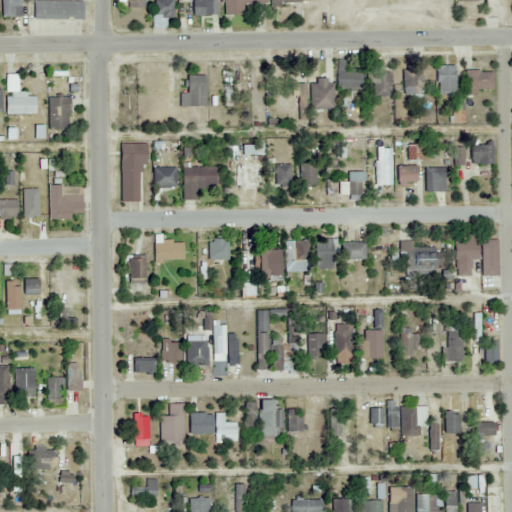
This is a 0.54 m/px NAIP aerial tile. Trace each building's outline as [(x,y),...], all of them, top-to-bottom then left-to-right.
[(20,0),(1,0),(1,16),(20,16),(20,0)] [(83,0),(34,0),(34,17),(83,17),(83,0)] [(145,0),(125,0),(125,8),(145,8),(145,0)] [(171,17),(171,0),(153,0),(154,17),(171,17)] [(191,0),(191,16),(212,16),(211,0),(191,0)] [(221,0),(222,15),(242,15),(242,4),(264,5),(264,0),(221,0)] [(361,69),(346,69),(346,60),(336,60),(336,90),(361,90),(361,69)] [(436,67),(436,93),(454,93),(454,67),(436,67)] [(421,70),(402,70),(402,94),(421,94),(421,70)] [(464,90),(492,90),(492,70),(464,70),(464,90)] [(232,106),(232,72),(223,72),(223,106),(232,106)] [(389,96),(389,72),(369,72),(369,96),(389,96)] [(261,74),(251,74),(251,118),(261,118),(261,74)] [(185,94),(180,94),(180,106),(204,106),(204,75),(185,75),(185,94)] [(308,109),(333,109),(333,81),(308,81),(308,109)] [(26,93),(6,93),(6,114),(36,114),(36,95),(26,95),(26,93)] [(70,96),(48,96),(48,130),(70,130),(70,96)] [(119,201),(137,201),(137,172),(145,172),(145,144),(118,144),(119,201)] [(491,163),(491,144),(468,144),(468,163),(491,163)] [(315,187),(315,163),(298,163),(298,187),(315,187)] [(289,187),(289,164),(273,164),(273,187),(289,187)] [(193,188),(215,188),(215,167),(181,167),(181,200),(193,200),(193,188)] [(395,183),(415,183),(415,167),(395,167),(395,183)] [(152,188),(176,188),(176,168),(152,168),(152,188)] [(240,189),(259,189),(259,168),(240,168),(240,189)] [(424,168),(424,192),(443,192),(443,168),(424,168)] [(363,172),(347,172),(347,197),(363,197),(363,172)] [(48,184),(49,219),(83,219),(83,195),(61,195),(61,184),(48,184)] [(0,218),(17,219),(17,199),(0,198),(0,218)] [(330,269),(330,239),(313,239),(313,269),(330,269)] [(227,260),(227,240),(207,240),(207,260),(227,260)] [(494,240),(453,242),(454,269),(471,269),(470,260),(478,260),(479,278),(495,277),(494,240)] [(182,261),(182,241),(152,241),(152,261),(182,261)] [(284,241),(284,272),(308,272),(308,241),(284,241)] [(363,242),(339,242),(339,260),(363,260),(363,242)] [(413,242),(403,242),(402,275),(435,276),(435,248),(413,248),(413,242)] [(259,275),(278,275),(278,250),(259,250),(259,275)] [(125,284),(143,284),(143,257),(125,257),(125,284)] [(71,289),(71,273),(61,273),(61,289),(71,289)] [(23,294),(39,294),(39,278),(23,278),(23,294)] [(20,309),(20,280),(5,280),(5,309),(20,309)] [(255,370),(266,370),(266,310),(255,310),(255,370)] [(381,359),(381,311),(372,311),(372,330),(360,330),(360,359),(381,359)] [(479,314),(471,314),(471,341),(479,341),(479,314)] [(223,355),(223,325),(210,325),(210,355),(223,355)] [(333,358),(350,358),(350,327),(333,327),(333,358)] [(440,362),(460,362),(460,331),(445,331),(445,347),(440,347),(440,362)] [(323,356),(323,334),(298,334),(298,356),(323,356)] [(418,363),(418,334),(400,334),(400,363),(418,363)] [(235,364),(235,335),(226,335),(226,364),(235,364)] [(205,366),(205,336),(185,336),(185,366),(205,366)] [(270,337),(270,371),(284,371),(284,337),(270,337)] [(160,340),(160,362),(179,362),(179,340),(160,340)] [(496,364),(496,341),(484,340),(483,363),(496,364)] [(154,358),(132,358),(132,374),(154,374),(154,358)] [(66,363),(66,392),(81,392),(81,363),(66,363)] [(34,399),(34,368),(14,368),(14,399),(34,399)] [(43,399),(60,399),(60,377),(43,377),(43,399)] [(255,411),(255,403),(243,403),(243,429),(272,429),(272,436),(281,436),(281,410),(255,411)] [(182,442),(182,404),(168,404),(168,417),(160,417),(160,442),(182,442)] [(399,407),(399,436),(417,436),(417,426),(425,426),(425,407),(399,407)] [(384,408),(384,428),(393,428),(393,408),(384,408)] [(339,438),(339,409),(328,409),(328,438),(339,438)] [(301,411),(286,411),(286,432),(301,432),(301,411)] [(443,435),(457,435),(457,412),(443,412),(443,435)] [(133,414),(133,447),(147,447),(147,414),(133,414)] [(188,435),(211,435),(211,414),(188,414),(188,435)] [(234,441),(234,424),(223,424),(223,414),(213,414),(213,441),(234,441)] [(492,436),(492,423),(473,423),(473,436),(492,436)] [(427,425),(427,450),(435,450),(435,425),(427,425)] [(12,449),(12,467),(56,468),(57,449),(12,449)] [(130,497),(155,497),(155,480),(146,480),(146,487),(130,487),(130,497)] [(242,511),(243,484),(232,484),(232,511),(242,511)] [(360,501),(360,511),(381,511),(381,484),(376,484),(376,500),(360,501)] [(410,511),(410,487),(393,487),(393,511),(410,511)] [(454,511),(454,492),(444,492),(444,511),(454,511)] [(436,511),(437,495),(415,495),(414,511),(436,511)] [(208,511),(209,498),(188,498),(188,511),(208,511)] [(321,511),(321,500),(290,499),(289,511),(321,511)] [(348,511),(349,499),(331,499),(331,511),(348,511)]
